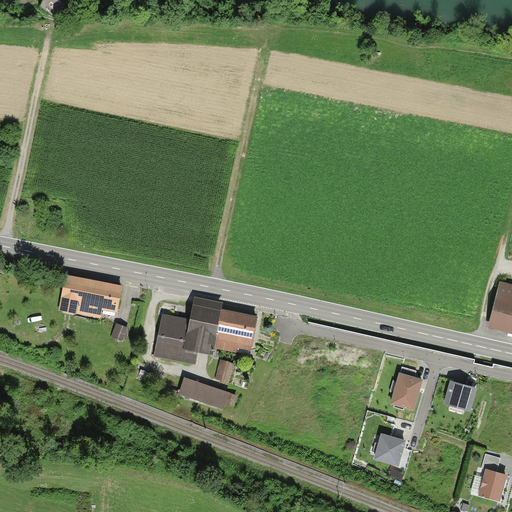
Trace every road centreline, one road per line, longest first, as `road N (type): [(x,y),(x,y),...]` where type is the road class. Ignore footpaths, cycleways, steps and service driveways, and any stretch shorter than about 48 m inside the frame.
road 1 (primary): [(511,352),(0,246)]
road 2 (track): [(266,50),(213,288)]
road 3 (track): [(48,18),(2,257)]
road 4 (residential): [(290,318),(302,328),(511,377)]
